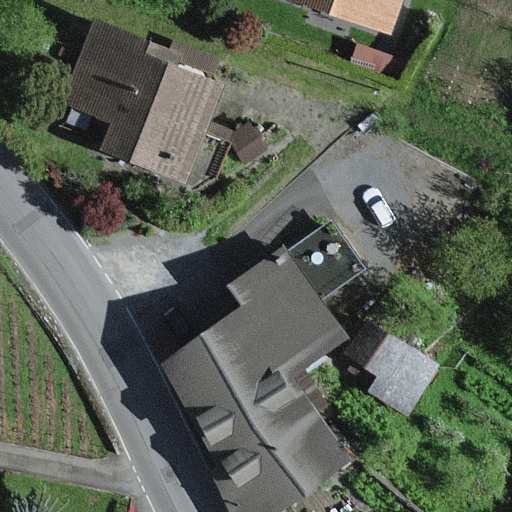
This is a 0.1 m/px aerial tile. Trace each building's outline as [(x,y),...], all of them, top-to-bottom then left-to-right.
[(390,0),(277,0),(381,31),(390,0)] [(167,60),(88,34),(65,103),(112,119),(100,153),(179,179),(207,95),(160,80),(167,60)] [(244,319),(159,374),(196,432),(277,379),(335,341),(310,302),(356,273),(327,229),(281,259),(277,255),(224,289),(244,319)] [(390,325),(360,374),(413,405),(442,357),(390,325)] [(228,511),(268,511),(336,468),(277,379),(196,432),(221,469),(206,478),(228,511)]
